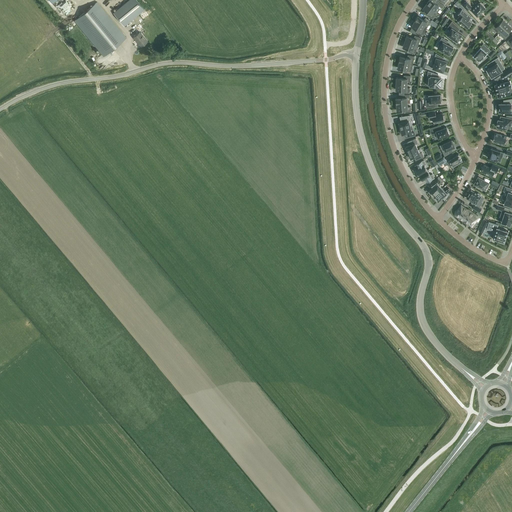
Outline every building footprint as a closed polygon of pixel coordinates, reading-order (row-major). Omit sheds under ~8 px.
[(124,25),(125,25),(144,9),(136,0),(129,0),(120,7),(114,13),(124,25)] [(432,0),(428,0),(426,3),(435,10),(437,7),(440,10),(444,5),(438,0),(436,3),(432,0)] [(477,16),(486,8),(480,2),(473,8),(471,6),(466,0),(462,5),(467,10),(469,8),(477,16)] [(97,2),(74,21),(104,56),(126,37),(97,2)] [(426,3),(423,8),(429,12),(427,15),(432,19),(435,14),(433,13),(435,10),(426,3)] [(460,15),(456,19),(467,28),(467,27),(468,28),(470,25),(469,25),(472,22),(468,19),(470,17),(461,9),(458,14),(460,15)] [(449,18),(445,15),(439,23),(443,26),(449,18)] [(424,26),(424,27),(426,28),(431,20),(425,17),(424,19),(418,16),(415,21),(424,26)] [(507,23),(503,19),(498,24),(496,22),(492,27),(499,33),(501,31),(507,23)] [(424,27),(424,26),(415,21),(411,26),(418,30),(416,32),(423,36),(425,31),(422,29),(424,27)] [(450,31),(447,34),(457,41),(462,34),(458,32),(460,28),(452,21),(447,28),(450,31)] [(501,31),(503,33),(501,35),(505,39),(510,34),(507,32),(511,27),(507,23),(501,31)] [(147,41),(140,32),(133,37),(141,46),(147,41)] [(407,35),(405,41),(415,45),(416,41),(419,42),(421,37),(415,35),(414,38),(407,35)] [(441,44),(439,48),(449,54),(453,47),(446,43),(448,40),(441,36),(438,42),(441,44)] [(405,41),(403,47),(409,49),(408,52),(415,54),(417,49),(414,48),(415,45),(405,41)] [(496,51),(493,48),(491,50),(487,47),(484,49),(481,46),(480,47),(479,46),(477,48),(478,49),(473,55),(480,61),(487,53),(488,54),(491,57),(496,51)] [(434,64),(433,68),(443,71),(446,61),(443,60),(443,57),(436,53),(432,64),(434,64)] [(400,56),(399,62),(412,65),(414,56),(408,55),(407,57),(400,56)] [(415,56),(413,63),(419,65),(421,58),(415,56)] [(505,68),(498,57),(491,61),(494,65),(487,69),(492,77),(502,70),(505,68)] [(412,65),(399,62),(398,68),(405,69),(404,72),(411,73),(412,65)] [(504,80),(504,81),(495,84),(498,95),(510,92),(508,85),(511,85),(509,80),(508,77),(511,74),(511,66),(500,75),(503,78),(505,78),(505,79),(504,80)] [(440,85),(441,79),(440,78),(440,77),(437,77),(438,74),(428,71),(427,84),(430,84),(430,85),(433,86),(436,87),(436,86),(439,86),(439,85),(440,85)] [(396,78),(396,83),(407,84),(407,81),(410,81),(410,75),(404,75),(404,78),(396,78)] [(396,83),(396,89),(403,90),(403,93),(409,93),(410,88),(407,87),(407,84),(396,83)] [(396,98),(396,104),(407,103),(407,100),(410,100),(409,94),(403,94),(403,97),(396,98)] [(429,95),(429,100),(426,100),(426,107),(433,107),(432,102),(441,102),(441,98),(442,98),(441,95),(440,95),(440,94),(429,95)] [(499,112),(511,111),(511,103),(511,98),(503,100),(503,103),(499,103),(499,112)] [(407,103),(396,104),(397,110),(404,109),(404,113),(411,112),(410,106),(407,106),(407,103)] [(429,118),(433,117),(434,123),(444,120),(444,119),(445,119),(444,115),(443,116),(443,113),(436,115),(435,111),(428,112),(429,118)] [(412,125),(410,115),(399,116),(401,122),(399,122),(399,124),(398,124),(399,127),(400,127),(400,128),(412,125)] [(498,119),(496,126),(507,128),(510,129),(511,125),(511,119),(511,118),(506,118),(505,121),(500,120),(498,119)] [(412,125),(400,128),(401,130),(400,130),(400,133),(401,133),(402,134),(405,133),(406,137),(415,135),(412,125)] [(446,127),(440,129),(438,125),(430,129),(432,136),(437,134),(439,138),(449,134),(446,127)] [(493,141),(499,143),(499,144),(504,145),(506,136),(495,133),(493,141)] [(418,148),(416,144),(418,143),(416,138),(407,142),(409,145),(405,146),(406,147),(405,148),(406,151),(407,150),(408,152),(418,148)] [(453,151),(451,148),(454,147),(451,140),(439,145),(444,156),(453,151)] [(408,152),(409,155),(408,155),(409,158),(410,158),(411,158),(414,157),(415,160),(424,157),(422,152),(420,152),(418,148),(408,152)] [(490,151),(489,151),(488,154),(489,154),(487,157),(492,159),(492,160),(495,161),(495,160),(497,161),(499,154),(503,156),(504,153),(491,148),(490,151)] [(456,164),(462,160),(458,154),(455,156),(453,153),(444,158),(446,162),(449,160),(453,166),(453,165),(455,166),(456,165),(456,164)] [(433,166),(437,163),(432,156),(430,158),(431,159),(429,160),(433,166)] [(424,165),(426,164),(423,160),(416,164),(418,168),(416,170),(419,175),(427,170),(424,165)] [(481,171),(492,176),(494,172),(496,173),(499,167),(492,164),(491,168),(484,165),(481,171)] [(430,175),(427,170),(419,175),(422,180),(424,178),(427,182),(435,178),(432,173),(430,175)] [(474,184),(486,191),(489,183),(478,177),(474,184)] [(442,188),(439,185),(442,183),(438,178),(429,185),(432,188),(429,191),(430,192),(429,192),(432,195),(432,194),(434,196),(442,188)] [(497,188),(499,183),(492,180),(490,185),(497,188)] [(445,203),(453,192),(449,188),(445,191),(442,188),(434,196),(435,197),(434,198),(437,201),(437,200),(438,201),(441,198),(445,203)] [(471,190),(466,198),(472,201),(471,203),(473,204),(471,207),(479,212),(481,209),(479,207),(482,202),(481,201),(478,199),(480,195),(481,194),(478,193),(477,193),(471,190)] [(461,205),(458,210),(457,210),(456,210),(456,211),(455,212),(455,213),(455,214),(456,214),(456,215),(457,216),(458,216),(459,216),(460,217),(460,216),(463,218),(462,219),(464,220),(464,221),(466,222),(467,222),(472,225),(478,217),(473,213),(472,212),(471,211),(470,211),(468,209),(468,210),(461,205)] [(510,225),(511,221),(511,222),(511,220),(511,213),(505,211),(504,214),(501,213),(500,217),(503,218),(501,222),(505,223),(504,224),(508,226),(508,225),(510,225)] [(483,232),(487,222),(484,221),(479,230),(483,232)] [(508,231),(497,227),(493,238),(504,242),(508,231)]
